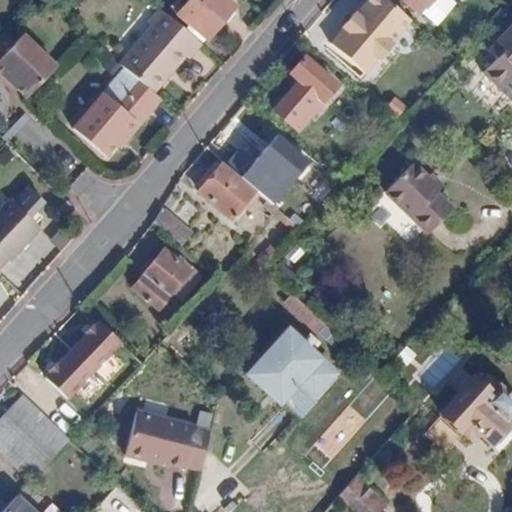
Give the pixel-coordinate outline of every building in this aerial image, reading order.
[(226,0),(189,0),(175,16),(205,41),(234,7),(226,0)] [(388,45),(409,20),(385,0),(366,0),(354,16),(352,15),(342,27),(343,28),(330,43),(365,72),(378,57),(380,59),(390,46),(388,45)] [(417,14),(429,0),(401,0),(417,14)] [(205,46),(162,12),(152,24),(155,26),(124,64),(161,94),(188,60),(191,63),(205,46)] [(511,21),(485,51),(494,59),(481,73),(511,101),(511,21)] [(7,76),(15,85),(28,99),(59,66),(27,35),(16,45),(2,34),(0,35),(0,79),(1,81),(7,76)] [(296,131),(336,86),(303,58),(287,76),(296,84),(292,88),(273,111),(296,131)] [(144,118),(149,122),(165,105),(126,72),(116,83),(126,91),(112,106),(103,97),(73,130),(105,160),(117,147),(144,118)] [(1,81),(10,89),(15,85),(7,76),(1,81)] [(116,83),(103,97),(112,106),(126,91),(116,83)] [(386,109),(395,116),(403,107),(394,99),(386,109)] [(117,147),(123,151),(149,122),(144,118),(117,147)] [(262,187),(277,199),(308,162),(275,134),(250,164),(268,180),(262,187)] [(229,218),(254,190),(222,163),(198,190),(229,218)] [(436,195),(439,191),(412,165),(384,193),(426,236),(451,210),(436,195)] [(11,202),(8,199),(0,207),(0,259),(2,258),(4,259),(36,226),(31,222),(38,215),(32,209),(41,201),(27,187),(11,202)] [(58,212),(65,219),(75,209),(68,201),(58,212)] [(191,232),(161,207),(153,224),(181,246),(191,232)] [(280,213),(276,217),(292,233),(297,228),(280,213)] [(275,250),(269,246),(256,260),(261,265),(275,250)] [(129,287),(157,310),(189,270),(163,249),(129,287)] [(283,304),(315,333),(324,324),(292,294),(283,304)] [(65,399),(119,344),(98,323),(44,378),(65,399)] [(280,399),(301,417),(337,376),(287,330),(246,375),(262,390),(264,390),(278,403),(280,399)] [(509,426),(505,421),(511,413),(511,399),(496,385),(492,384),(483,378),(477,383),(472,378),(440,413),(468,438),(476,432),(490,446),(509,426)] [(0,418),(0,453),(30,482),(70,440),(22,394),(0,418)] [(213,429),(139,414),(130,458),(205,473),(213,429)] [(355,478),(338,497),(354,511),(376,511),(383,505),(355,478)] [(7,507),(1,511),(30,511),(16,497),(7,507)]
